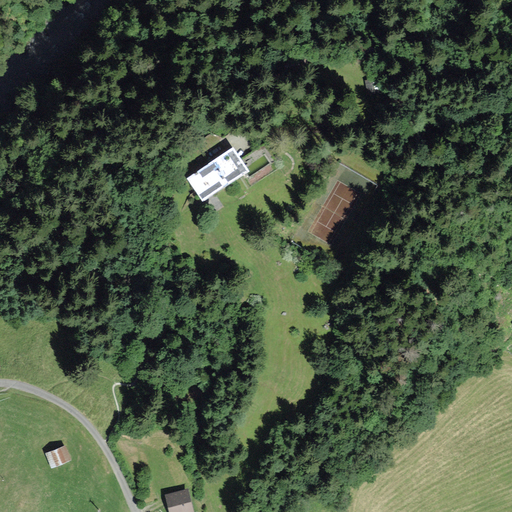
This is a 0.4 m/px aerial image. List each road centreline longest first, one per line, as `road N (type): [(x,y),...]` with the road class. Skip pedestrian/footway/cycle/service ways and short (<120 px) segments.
road 1 (residential): [(215,140),(412,131),(511,112)]
road 2 (unclassified): [(0,383),(32,389),(83,420),(134,511)]
